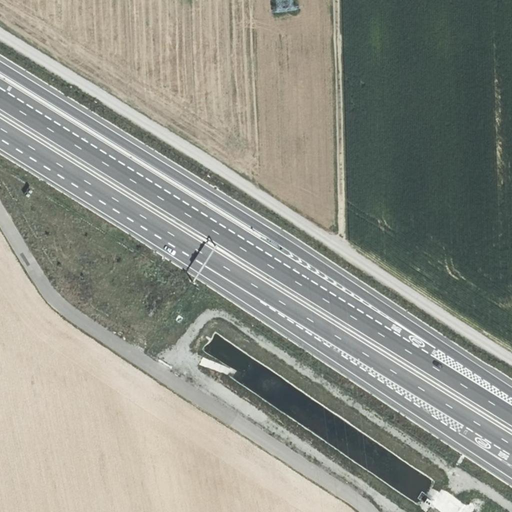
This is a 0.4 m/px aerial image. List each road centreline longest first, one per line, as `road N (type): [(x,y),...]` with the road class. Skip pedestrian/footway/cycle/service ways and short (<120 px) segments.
road 1 (trunk): [(0,128),(511,474)]
road 2 (trunk): [(511,389),(0,63)]
road 3 (trunk): [(0,128),(511,445)]
road 4 (trunk): [(511,416),(0,99)]
road 5 (track): [(0,214),(68,315),(364,511)]
road 6 (track): [(339,246),(0,34)]
road 7 (track): [(339,246),(333,0)]
road 8 (track): [(511,359),(339,246)]
